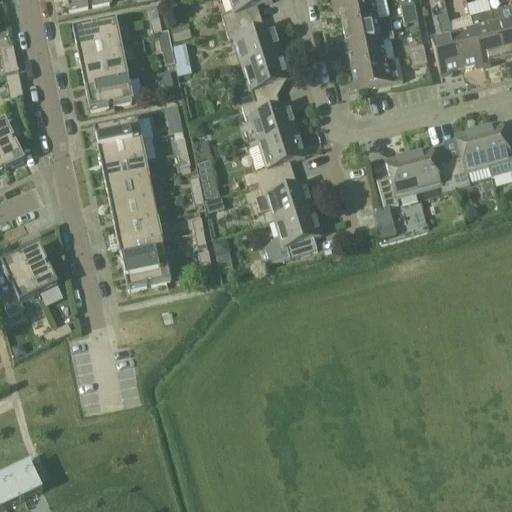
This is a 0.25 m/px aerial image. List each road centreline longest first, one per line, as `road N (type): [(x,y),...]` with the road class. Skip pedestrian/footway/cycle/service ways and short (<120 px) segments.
road 1 (residential): [(61,187),(110,403)]
road 2 (residential): [(327,129),(354,139),(511,96)]
road 3 (residential): [(24,0),(61,187)]
road 4 (residential): [(299,0),(327,129)]
